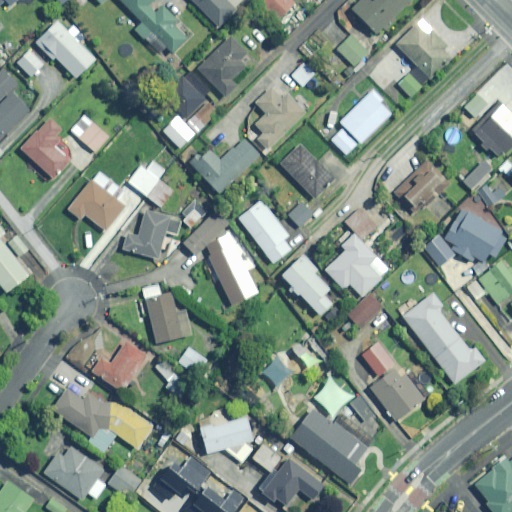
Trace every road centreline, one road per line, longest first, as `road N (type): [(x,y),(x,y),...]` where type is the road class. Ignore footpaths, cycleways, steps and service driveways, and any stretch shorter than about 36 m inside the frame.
road 1 (tertiary): [(511,402),(423,474),(393,511)]
road 2 (residential): [(73,303),(0,406)]
